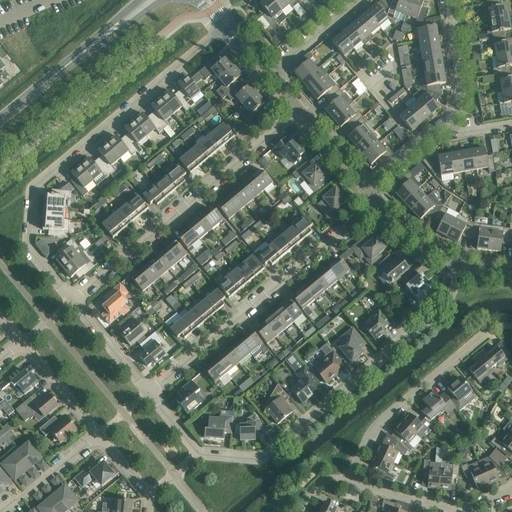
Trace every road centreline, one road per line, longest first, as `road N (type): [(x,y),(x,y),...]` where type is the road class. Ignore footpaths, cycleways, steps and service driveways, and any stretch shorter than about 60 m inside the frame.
road 1 (residential): [(148,393),(196,452),(263,458),(448,303),(461,266)]
road 2 (residential): [(227,24),(30,190),(26,243),(71,301)]
road 3 (residential): [(71,301),(300,110)]
road 4 (residential): [(148,393),(376,202)]
road 5 (residential): [(348,480),(374,425),(486,332)]
road 6 (residential): [(442,126),(461,84),(446,0)]
road 7 (residential): [(3,511),(99,434)]
road 8 (residential): [(99,434),(22,341)]
